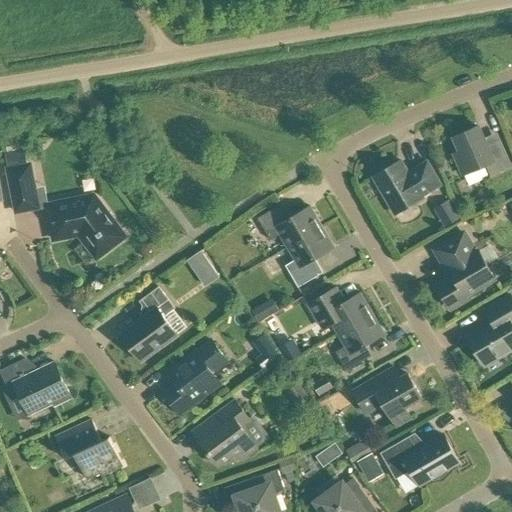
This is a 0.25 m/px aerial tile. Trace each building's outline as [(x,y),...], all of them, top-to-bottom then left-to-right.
[(492,178),(511,169),(511,167),(501,142),(488,147),(479,127),(454,138),(460,152),(454,155),(464,175),(486,165),(492,178)] [(16,216),(48,209),(54,240),(79,235),(82,239),(86,237),(100,256),(126,237),(94,196),(93,196),(95,199),(82,201),(81,198),(49,204),(45,186),(37,188),(32,162),(27,163),(25,151),(6,155),(9,167),(6,168),(16,216)] [(409,173),(401,161),(374,177),(396,214),(423,198),(422,196),(441,185),(427,162),(409,173)] [(449,199),(433,209),(445,227),(461,217),(449,199)] [(271,240),(280,235),(288,248),(323,227),(311,207),(288,220),(280,206),(258,218),(271,240)] [(335,248),(323,227),(288,248),(295,260),(286,266),(299,288),(320,275),(312,261),(335,248)] [(476,253),(464,233),(436,250),(451,277),(437,285),(451,309),(469,299),(467,296),(495,279),(479,251),(476,253)] [(331,321),(338,334),(373,314),(361,293),(347,302),(337,285),(307,302),(321,327),(331,321)] [(175,309),(159,287),(140,302),(149,314),(141,320),(121,335),(142,362),(178,335),(164,317),(175,309)] [(511,296),(486,310),(493,323),(468,337),(484,366),(511,349),(511,296)] [(252,310),(259,321),(279,309),(272,298),(252,310)] [(385,334),(373,314),(338,334),(346,347),(336,352),(347,371),(369,358),(362,347),(385,334)] [(279,347),(288,362),(302,353),(293,338),(279,347)] [(228,361),(212,341),(169,373),(177,384),(164,393),(180,414),(221,384),(212,373),(228,361)] [(271,348),(254,360),(262,371),(279,359),(271,348)] [(32,373),(25,359),(0,371),(10,391),(15,389),(28,416),(54,403),(56,406),(72,398),(55,362),(32,373)] [(422,397),(408,374),(385,388),(379,378),(355,392),(367,412),(383,403),(397,426),(410,418),(404,407),(422,397)] [(313,384),(320,396),(333,388),(327,376),(313,384)] [(287,392),(297,405),(309,396),(299,383),(287,392)] [(250,420),(236,401),(212,419),(220,430),(201,443),(219,466),(236,453),(241,460),(257,448),(242,427),(250,420)] [(102,441),(93,420),(56,437),(67,459),(76,455),(87,479),(101,473),(102,475),(123,466),(110,437),(102,441)] [(460,463),(444,435),(418,450),(410,436),(381,453),(396,480),(412,471),(420,486),(432,479),(434,481),(443,479),(449,472),(448,470),(460,463)] [(346,451),(353,463),(366,455),(359,443),(346,451)] [(292,456),(278,461),(283,474),(297,469),(292,456)] [(374,456),(361,464),(369,478),(383,470),(374,456)] [(285,488),(278,470),(226,488),(230,500),(238,497),(242,511),(279,511),(274,496),(285,488)] [(151,476),(132,483),(141,505),(159,498),(151,476)] [(377,511),(378,511),(354,479),(344,487),(343,484),(318,502),(325,511),(377,511)] [(135,511),(127,496),(92,511),(135,511)]
